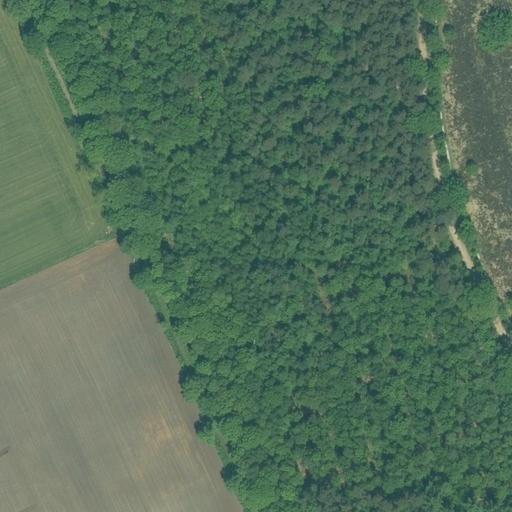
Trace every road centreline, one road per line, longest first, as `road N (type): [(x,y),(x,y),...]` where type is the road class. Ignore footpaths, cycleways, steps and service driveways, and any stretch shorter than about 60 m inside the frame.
road 1 (track): [(256,511),(21,0)]
road 2 (track): [(511,351),(469,273),(430,158),(424,0)]
road 3 (track): [(432,500),(245,487)]
